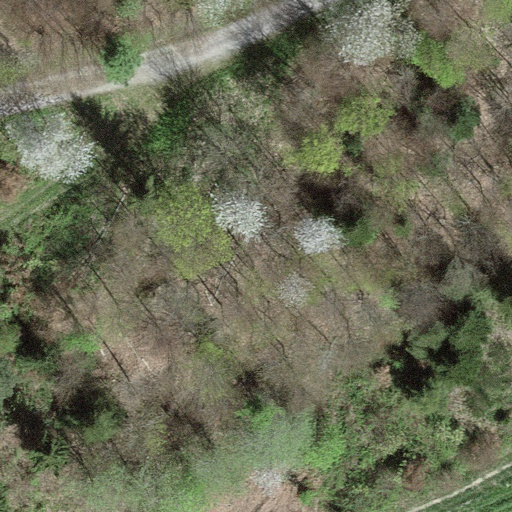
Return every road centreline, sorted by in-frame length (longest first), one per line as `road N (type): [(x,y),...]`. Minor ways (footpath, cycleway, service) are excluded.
road 1 (track): [(0,103),(263,27),(314,0)]
road 2 (track): [(0,213),(263,27)]
